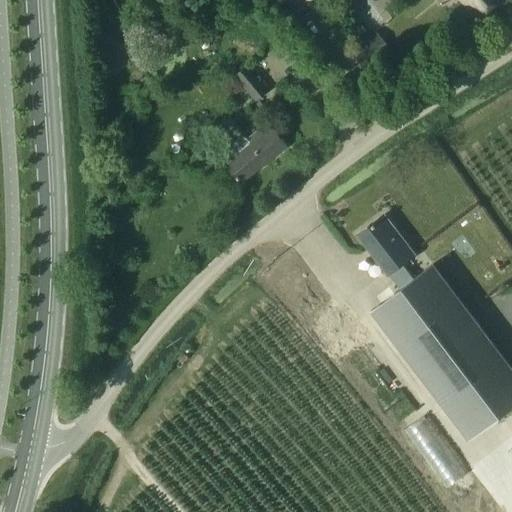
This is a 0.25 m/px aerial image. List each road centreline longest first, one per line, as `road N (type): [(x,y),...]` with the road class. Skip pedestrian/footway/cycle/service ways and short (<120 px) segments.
road 1 (unclassified): [(32,456),(98,418),(308,200),(511,68)]
road 2 (secondary): [(32,456),(54,275),(39,0)]
road 3 (track): [(98,418),(176,511)]
